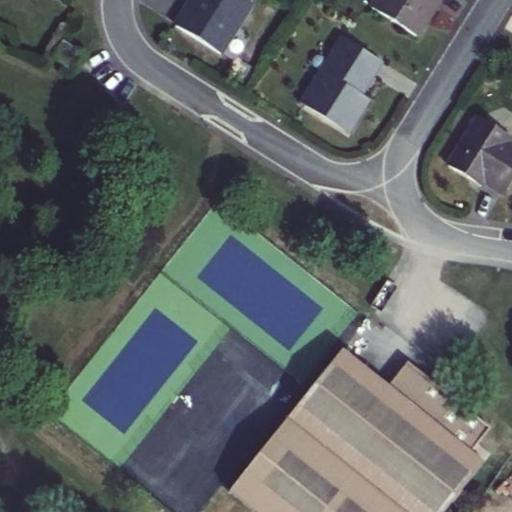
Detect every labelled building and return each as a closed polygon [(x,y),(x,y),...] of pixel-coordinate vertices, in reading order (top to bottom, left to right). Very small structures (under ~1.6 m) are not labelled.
[(241,0),(191,0),(175,28),(221,56),(251,6),(241,0)] [(417,38),(441,0),(378,0),(372,10),(417,38)] [(380,64),(342,40),(321,73),(328,78),(309,108),(348,133),(368,102),(360,97),(380,64)] [(62,43),(53,60),(68,68),(77,52),(62,43)] [(474,118),(446,164),(465,176),(469,170),(503,191),(511,176),(511,146),(507,144),(509,140),(474,118)] [(388,384),(342,347),(233,488),(263,511),(442,511),(485,458),(474,450),(480,441),(493,424),(411,359),(388,384)] [(492,450),(480,441),(474,450),(485,458),(492,450)]
